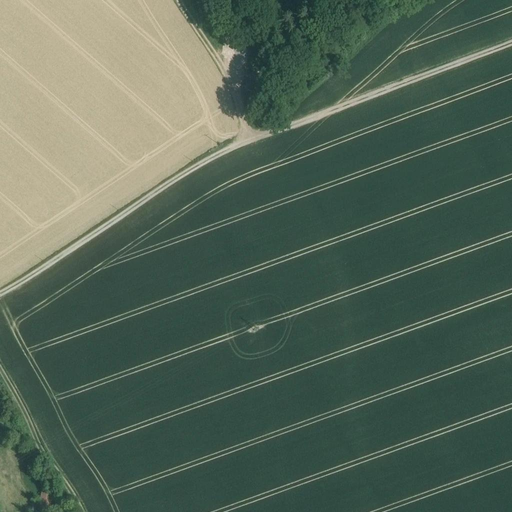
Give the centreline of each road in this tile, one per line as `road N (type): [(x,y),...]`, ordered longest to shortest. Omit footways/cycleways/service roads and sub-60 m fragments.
road 1 (track): [(511,42),(246,140),(189,168),(0,292)]
road 2 (track): [(0,367),(81,511)]
road 3 (track): [(246,140),(228,77),(180,0)]
